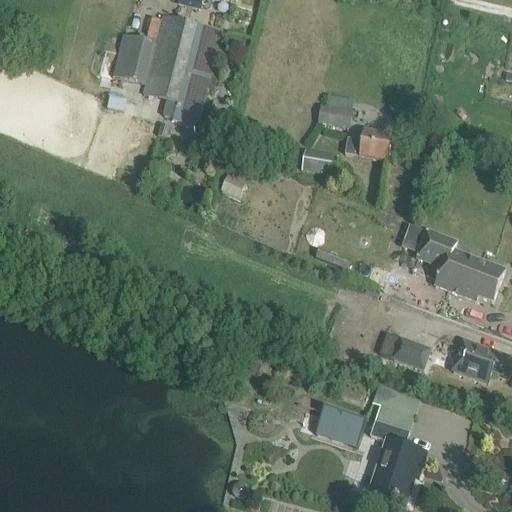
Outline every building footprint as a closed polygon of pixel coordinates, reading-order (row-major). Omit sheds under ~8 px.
[(213,0),(219,1),(219,0),(232,0),(237,1),(236,0),(179,0),(178,5),(200,10),(202,0),(213,0)] [(223,33),(163,18),(144,96),(167,102),(162,118),(173,121),(173,123),(198,131),(223,33)] [(153,46),(124,38),(113,79),(142,87),(153,46)] [(488,96),(511,97),(511,83),(489,82),(488,96)] [(353,113),(322,108),(319,124),(350,129),(353,113)] [(362,143),(348,141),(346,157),(388,164),(393,136),(364,131),(362,143)] [(338,159),(306,153),(302,174),(334,180),(338,159)] [(261,170),(257,181),(287,191),(291,180),(261,170)] [(221,194),(240,202),(247,186),(228,177),(221,194)] [(478,299),(493,305),(506,272),(455,252),(458,245),(429,234),(420,256),(444,266),(435,288),(476,304),(478,299)] [(392,362),(423,373),(431,352),(399,341),(392,362)] [(489,386),(493,375),(510,381),(511,375),(511,364),(508,363),(509,360),(463,344),(453,373),(489,386)] [(410,435),(419,403),(377,391),(373,407),(380,409),(375,424),(370,438),(390,445),(373,494),(404,504),(415,472),(420,473),(425,456),(405,449),(410,435)] [(324,411),(316,437),(357,450),(365,425),(324,411)]
